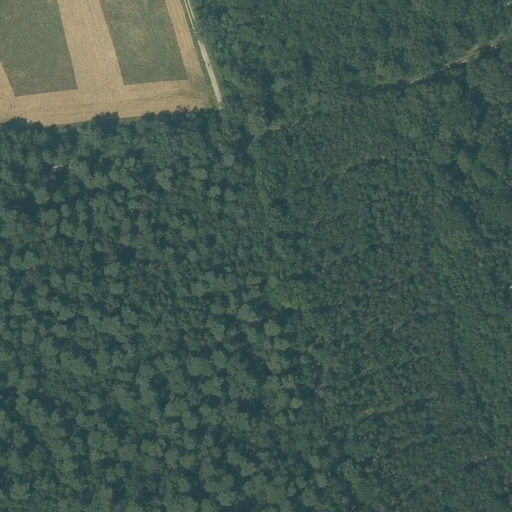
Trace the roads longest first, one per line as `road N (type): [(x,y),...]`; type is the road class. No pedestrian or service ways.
road 1 (track): [(187,0),(303,334),(352,511)]
road 2 (track): [(511,43),(338,106)]
